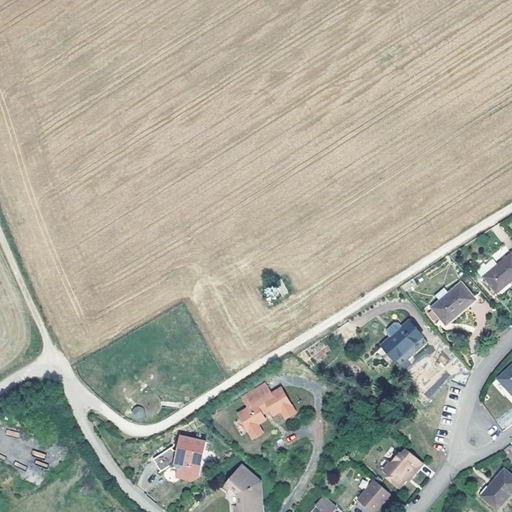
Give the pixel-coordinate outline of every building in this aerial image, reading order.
[(511,253),(484,276),(497,291),(511,279),(511,253)] [(476,269),(480,275),(496,265),(493,259),(476,269)] [(462,283),(450,293),(441,300),(433,307),(446,323),(475,299),(462,283)] [(436,294),(441,300),(450,293),(445,287),(436,294)] [(475,299),(446,323),(448,325),(477,301),(475,299)] [(409,321),(382,345),(395,360),(422,336),(409,321)] [(511,365),(498,378),(511,393),(511,365)] [(445,372),(424,393),(429,398),(450,377),(445,372)] [(256,443),(266,436),(261,429),(268,424),(264,417),(267,415),(270,413),(275,419),(283,414),(288,421),(297,415),(281,391),(272,397),(266,390),(243,405),(248,413),(239,419),(256,443)] [(144,414),(144,412),(144,411),(143,409),(142,408),(140,407),(138,408),(136,408),(135,410),(135,411),(135,413),(135,415),(136,416),(138,417),(140,417),(141,417),(143,416),(144,414)] [(6,430),(5,434),(19,438),(20,433),(6,430)] [(180,444),(159,449),(162,463),(177,460),(182,461),(184,464),(181,473),(195,478),(205,474),(216,443),(189,434),(185,447),(181,446),(180,444)] [(399,490),(411,476),(416,470),(418,473),(425,465),(407,450),(402,456),(401,454),(391,465),(385,473),(394,481),(392,484),(399,490)] [(378,467),(385,473),(391,465),(384,460),(378,467)] [(511,475),(504,469),(482,495),(497,509),(511,491),(511,475)] [(249,473),(233,486),(241,497),(239,499),(239,506),(242,509),(241,511),(260,511),(262,505),(264,505),(266,492),(249,473)] [(390,494),(373,479),(356,499),(371,511),(374,511),(384,501),(390,494)] [(334,511),(337,508),(325,498),(316,508),(320,511),(334,511)]
